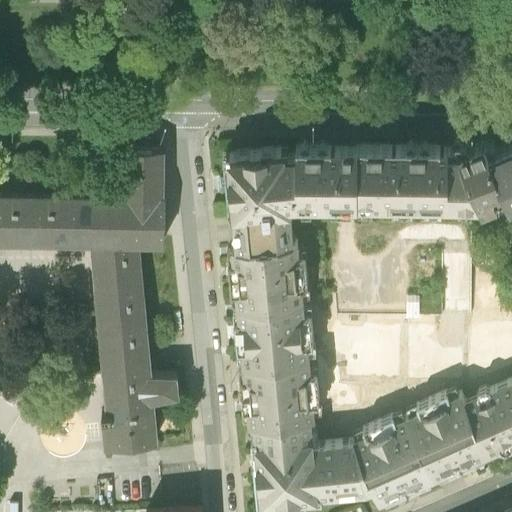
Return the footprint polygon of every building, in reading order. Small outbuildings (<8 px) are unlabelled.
[(289,197),(300,197),(356,197),(357,139),(332,140),(331,139),(328,139),(322,133),(317,139),(309,139),(304,133),(300,138),(295,138),(296,146),(277,147),(272,140),(261,141),(261,143),(249,144),(249,143),(237,144),(237,146),(223,147),(225,172),(218,173),(219,187),(226,187),(228,212),(233,211),(236,239),(292,234),(289,197)] [(369,139),(357,139),(356,197),(480,198),(456,140),(440,140),(440,139),(429,139),(424,134),(419,139),(416,139),(411,134),(405,139),(395,139),(395,140),(391,140),(391,139),(380,139),(379,140),(370,140),(369,139)] [(455,137),(456,140),(480,198),(482,201),(497,195),(495,192),(505,188),(483,137),(469,142),(467,140),(455,137)] [(496,144),(494,137),(483,137),(505,188),(511,185),(511,140),(511,137),(496,144)] [(0,233),(91,234),(108,406),(100,406),(101,413),(104,412),(106,439),(155,435),(151,394),(178,388),(176,369),(149,369),(136,235),(163,235),(164,191),(161,192),(162,143),(125,143),(124,190),(49,190),(0,189),(0,233)] [(236,239),(226,240),(231,294),(237,294),(237,298),(302,292),(301,279),(307,278),(304,246),(298,247),(297,234),(292,234),(236,239)] [(242,352),(243,357),(308,351),(307,337),(313,337),(310,305),(304,306),(302,292),(237,298),(232,298),(237,353),(242,352)] [(253,415),(310,410),(314,409),(313,396),(319,396),(316,363),(310,364),(308,351),(243,357),(243,361),(238,362),(244,416),(253,415)] [(511,375),(511,373),(490,382),(485,380),(478,383),(476,389),(464,394),(487,446),(499,440),(504,443),(511,440),(511,436),(511,375)] [(487,446),(464,394),(461,386),(449,391),(446,385),(416,398),(419,404),(406,409),(433,469),(446,464),(448,468),(455,465),(460,463),(458,458),(462,457),(464,462),(476,456),(474,452),(487,446)] [(433,469),(406,409),(395,414),(392,408),(362,422),(364,428),(353,433),(373,479),(379,493),(383,491),(385,496),(409,485),(431,476),(429,471),(433,469)] [(255,431),(251,432),(257,497),(322,490),(322,487),(367,482),(373,479),(353,433),(312,437),(310,410),(253,415),(255,431)] [(201,511),(201,503),(151,505),(151,511),(201,511)]
